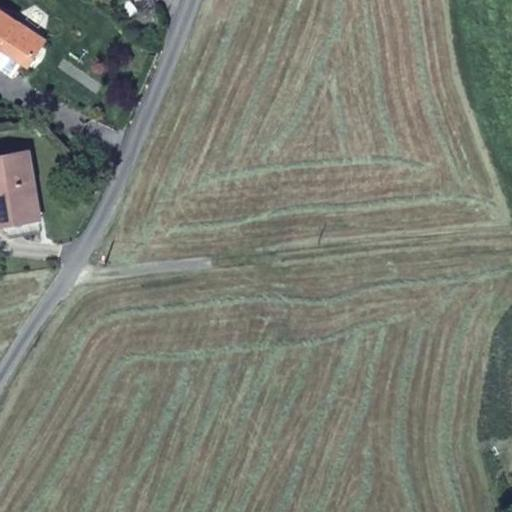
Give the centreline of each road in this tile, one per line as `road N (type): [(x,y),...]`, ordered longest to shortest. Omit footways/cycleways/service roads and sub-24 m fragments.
road 1 (track): [(65,278),(511,236)]
road 2 (unclassified): [(0,385),(136,142),(191,0)]
